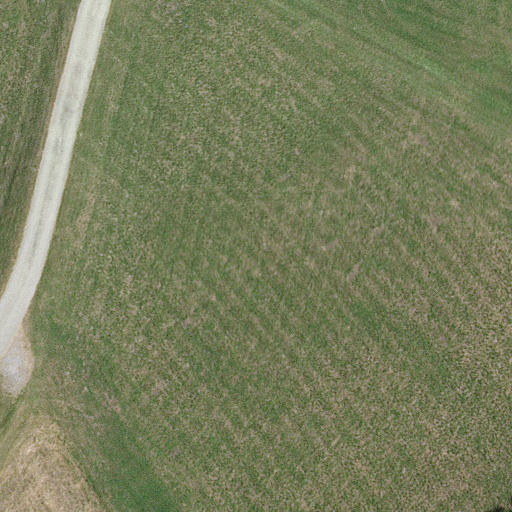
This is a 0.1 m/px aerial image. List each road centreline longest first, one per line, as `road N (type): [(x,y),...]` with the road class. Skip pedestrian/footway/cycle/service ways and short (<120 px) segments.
road 1 (track): [(0,332),(28,271),(97,0)]
road 2 (track): [(109,511),(21,386)]
